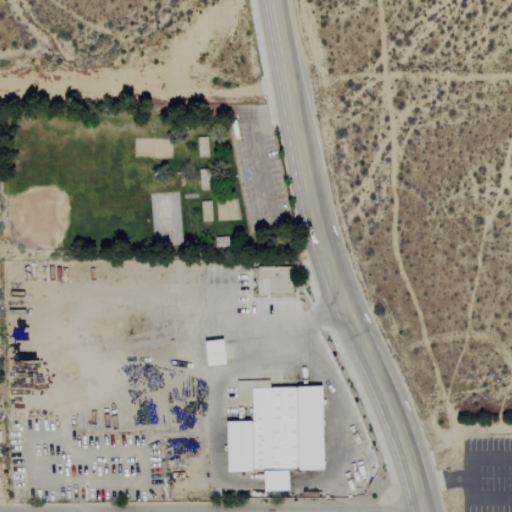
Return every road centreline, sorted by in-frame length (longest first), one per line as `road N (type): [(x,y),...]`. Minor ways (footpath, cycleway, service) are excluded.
road 1 (tertiary): [(274,0),(317,227),(422,511)]
road 2 (track): [(0,85),(119,97),(292,97)]
